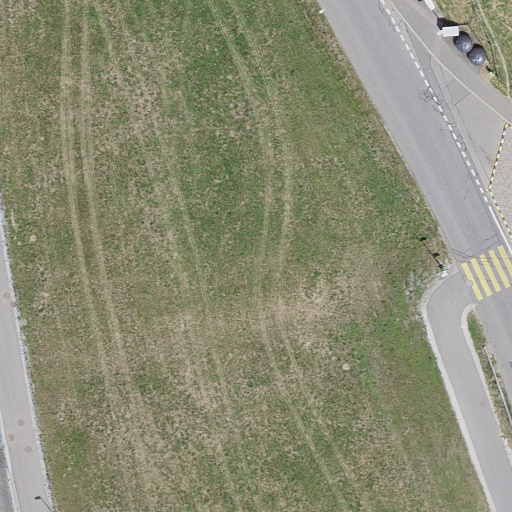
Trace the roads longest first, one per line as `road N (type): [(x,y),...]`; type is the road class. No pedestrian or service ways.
road 1 (tertiary): [(511,328),(383,59)]
road 2 (residential): [(511,146),(421,72),(383,59)]
